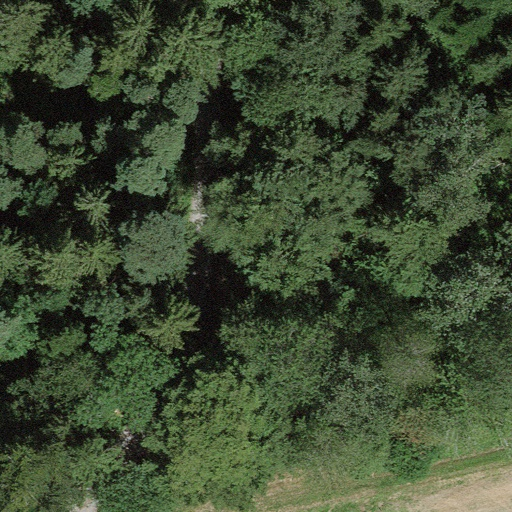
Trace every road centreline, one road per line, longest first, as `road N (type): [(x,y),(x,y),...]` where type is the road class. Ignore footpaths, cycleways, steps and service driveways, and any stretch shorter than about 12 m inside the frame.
road 1 (track): [(214,0),(222,61),(189,332),(175,379),(86,511)]
road 2 (track): [(511,444),(124,511)]
road 3 (track): [(233,495),(175,379)]
